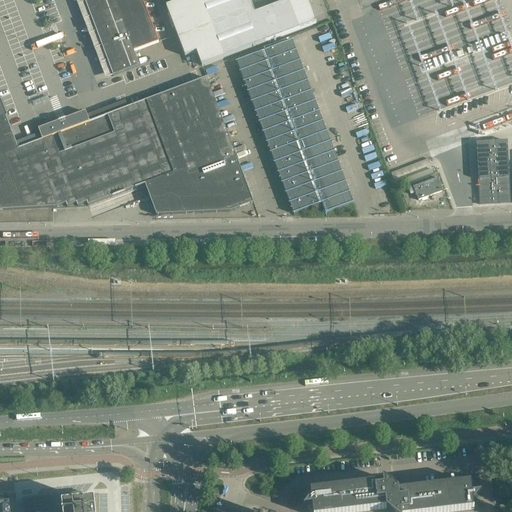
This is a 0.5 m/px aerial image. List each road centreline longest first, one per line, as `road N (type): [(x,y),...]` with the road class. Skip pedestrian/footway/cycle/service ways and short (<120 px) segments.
road 1 (unclassified): [(511,217),(0,234)]
road 2 (secondary): [(511,374),(162,414)]
road 3 (unclassified): [(224,511),(236,472),(270,460),(511,431)]
road 4 (secondary): [(222,432),(511,398)]
road 5 (unknown): [(511,102),(400,126),(364,36),(359,0)]
road 6 (secondary): [(162,414),(0,422)]
road 7 (secondary): [(0,453),(154,441)]
